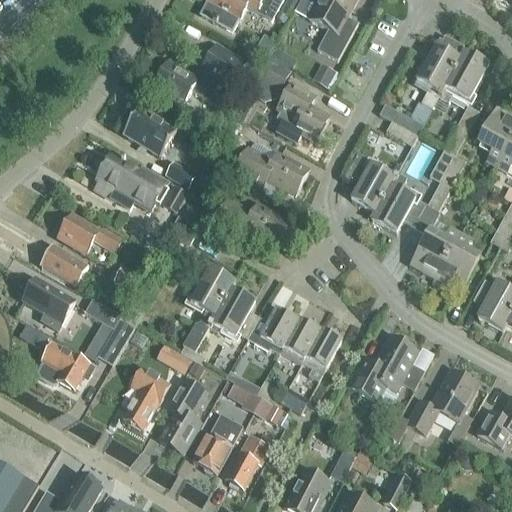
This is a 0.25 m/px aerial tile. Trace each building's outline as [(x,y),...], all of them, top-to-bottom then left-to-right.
[(240,25),(247,13),(272,26),(284,3),(278,0),(204,0),(206,4),(205,6),(207,7),(201,20),(212,26),(212,27),(216,29),(217,28),(232,36),(239,24),(240,25)] [(296,0),(288,0),(280,16),(285,19),(290,22),(301,2),(296,0)] [(358,0),(322,0),(309,23),(328,34),(317,54),(337,65),(355,32),(344,26),(358,0)] [(432,115),(438,103),(464,56),(461,55),(463,51),(445,40),(442,45),(439,43),(416,86),(431,94),(429,97),(427,98),(421,109),(432,115)] [(191,96),(220,113),(247,68),(217,51),(204,75),(199,84),(181,73),(179,75),(166,68),(154,89),(185,107),(191,96)] [(413,67),(418,58),(408,53),(404,62),(413,67)] [(464,56),(438,103),(448,108),(455,97),(470,105),(489,70),(464,56)] [(291,77),(268,64),(257,84),(280,96),(291,77)] [(335,75),(324,69),(316,85),(326,91),(335,75)] [(286,119),(277,136),(297,147),(302,139),(317,147),(330,122),(311,112),(316,104),(290,90),(277,114),(286,119)] [(379,119),(391,126),(418,140),(424,130),(385,109),(379,119)] [(444,155),(455,161),(457,157),(458,158),(480,117),(468,111),(444,155)] [(176,135),(139,112),(123,139),(160,162),(176,135)] [(511,120),(498,112),(479,148),(494,156),(488,166),(498,172),(511,144),(511,120)] [(229,136),(235,139),(241,129),(233,124),(227,135),(229,136)] [(418,140),(391,126),(386,136),(413,151),(418,140)] [(213,168),(230,176),(246,145),(229,136),(213,168)] [(511,144),(498,172),(508,177),(511,169),(511,144)] [(281,161),(276,170),(249,155),(235,179),(256,190),(263,178),(269,181),(267,185),(295,201),(309,177),(281,161)] [(430,181),(441,187),(441,188),(443,185),(455,161),(444,155),(430,181)] [(358,157),(353,167),(363,173),(369,163),(358,157)] [(443,185),(453,191),(468,163),(458,158),(457,157),(455,161),(443,185)] [(99,182),(101,183),(95,194),(111,203),(115,197),(130,206),(136,195),(161,210),(169,196),(144,182),(141,178),(111,161),(99,182)] [(196,180),(173,166),(166,179),(188,192),(196,180)] [(370,169),(351,205),(375,218),(397,178),(388,172),(385,177),(370,169)] [(397,178),(375,218),(372,224),(397,238),(404,225),(416,232),(429,210),(401,195),(407,183),(397,178)] [(443,185),(441,188),(441,187),(429,210),(416,232),(429,239),(411,270),(436,284),(462,238),(452,233),(446,243),(431,235),(440,218),(439,217),(453,191),(443,185)] [(164,212),(178,220),(189,202),(175,193),(164,212)] [(243,245),(248,237),(275,252),(289,228),(261,212),(256,221),(228,205),(215,229),(243,245)] [(170,238),(191,249),(202,226),(182,216),(170,238)] [(511,223),(506,220),(491,247),(501,252),(507,241),(511,233),(511,223)] [(61,232),(64,234),(60,241),(74,250),(72,252),(85,259),(93,245),(114,257),(121,245),(100,232),(97,235),(86,229),(85,230),(71,222),(70,225),(67,223),(61,232)] [(472,244),(462,238),(436,284),(460,297),(480,262),(466,254),(472,244)] [(511,243),(507,241),(501,252),(509,257),(511,251),(511,243)] [(144,256),(149,259),(155,258),(158,252),(157,246),(151,243),(145,245),(143,250),(144,256)] [(87,274),(53,254),(43,271),(77,291),(87,274)] [(139,281),(120,270),(112,284),(131,295),(139,281)] [(196,357),(209,333),(232,294),(235,287),(211,273),(191,308),(206,316),(200,326),(196,328),(183,350),(185,351),(181,357),(192,363),(195,356),(196,357)] [(29,296),(23,306),(46,319),(42,325),(60,335),(77,306),(37,283),(35,286),(31,286),(27,293),(29,296)] [(478,323),(503,337),(507,330),(511,319),(511,295),(498,288),(496,291),(485,285),(473,307),(484,313),(478,323)] [(238,340),(247,345),(259,325),(250,319),(256,308),(232,294),(209,333),(219,339),(221,334),(236,343),(238,340)] [(115,335),(122,324),(123,322),(93,304),(86,317),(115,335)] [(268,329),(259,325),(247,345),(256,350),(260,343),(271,349),(268,354),(279,359),(282,353),(297,327),(298,324),(297,326),(276,314),(268,329)] [(122,324),(115,335),(99,361),(113,370),(135,332),(122,324)] [(301,369),(304,362),(316,341),(319,336),(320,334),(299,324),(298,324),(297,327),(282,353),(293,359),(290,364),(301,369)] [(319,336),(316,341),(304,362),(301,369),(312,375),(310,379),(321,385),(323,379),(342,346),(320,334),(319,336)] [(413,395),(423,377),(410,369),(416,357),(389,341),(373,369),(363,363),(348,391),(376,407),(385,391),(394,397),(400,387),(413,395)] [(74,396),(83,381),(91,378),(95,371),(90,368),(52,347),(41,365),(43,366),(38,374),(40,381),(53,388),(56,387),(57,386),(74,396)] [(95,365),(100,356),(95,352),(88,354),(85,359),(95,365)] [(195,356),(192,363),(195,365),(202,368),(206,362),(196,357),(195,356)] [(178,357),(171,369),(185,377),(192,365),(178,357)] [(199,381),(206,371),(202,368),(195,365),(189,375),(199,381)] [(238,388),(241,382),(230,376),(226,383),(238,388)] [(463,420),(479,392),(451,376),(431,413),(419,406),(406,429),(425,439),(437,418),(457,429),(448,445),(460,451),(474,426),(463,420)] [(142,399),(139,397),(123,425),(143,436),(159,409),(155,407),(163,393),(150,385),(142,399)] [(160,446),(183,460),(199,432),(191,427),(207,399),(183,385),(171,406),(180,411),(160,446)] [(265,386),(258,400),(261,402),(273,408),(276,403),(271,400),(275,391),(265,386)] [(243,411),(253,417),(261,402),(258,400),(251,396),(243,411)] [(281,406),(301,416),(307,406),(298,401),(296,404),(285,399),(281,406)] [(273,408),(261,402),(253,417),(272,427),(280,413),(273,410),(273,408)] [(477,439),(501,453),(509,440),(511,441),(511,404),(500,423),(490,417),(477,439)] [(194,466),(216,479),(243,431),(221,419),(194,466)] [(268,453),(270,454),(275,445),(263,438),(258,447),(268,453)] [(226,485),(245,495),(268,453),(258,447),(250,442),(226,485)] [(332,480),(345,486),(357,462),(344,455),(332,480)] [(470,471),(474,467),(474,461),(470,457),(464,457),(460,461),(460,467),(464,471),(470,471)] [(0,466),(0,511),(25,511),(39,489),(23,480),(0,466)] [(313,511),(327,485),(307,475),(288,511),(313,511)] [(45,497),(36,511),(89,511),(101,493),(98,491),(100,488),(87,480),(85,483),(77,478),(61,506),(45,497)] [(392,511),(397,511),(411,486),(399,480),(384,508),(392,511)] [(340,511),(376,511),(348,497),(340,511)]
